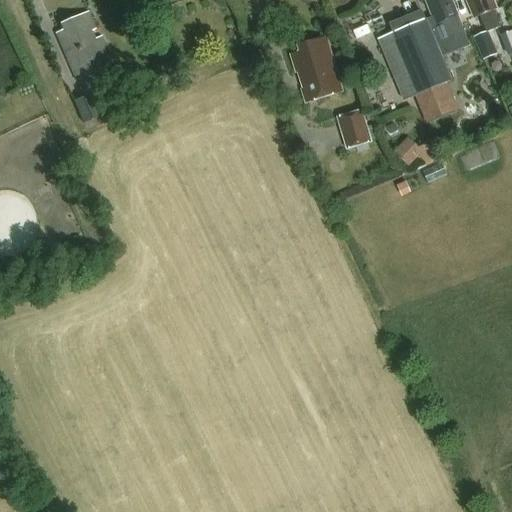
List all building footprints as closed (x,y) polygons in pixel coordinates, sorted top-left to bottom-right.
[(458,113),(447,85),(453,83),(438,47),(453,40),(458,53),(470,48),(449,0),(423,0),(432,20),(426,22),(423,13),(389,26),(393,35),(378,41),(402,103),(415,98),(427,126),(458,113)] [(491,0),(465,0),(474,22),(480,19),(486,35),(474,40),(484,62),(496,57),(487,36),(501,30),(493,13),(496,11),(491,0)] [(62,33),(55,36),(76,82),(112,66),(100,40),(94,42),(90,33),(94,32),(87,15),(59,27),(62,33)] [(300,55),(291,58),(305,105),(342,94),(326,41),(298,49),(300,55)] [(99,119),(90,97),(73,104),(83,126),(99,119)] [(362,112),(336,120),(345,152),(355,149),(356,154),(368,151),(367,145),(371,144),(371,143),(379,140),(375,126),(367,129),(362,112)] [(410,168),(423,155),(408,140),(395,154),(410,168)] [(34,188),(43,209),(59,202),(51,181),(34,188)]
